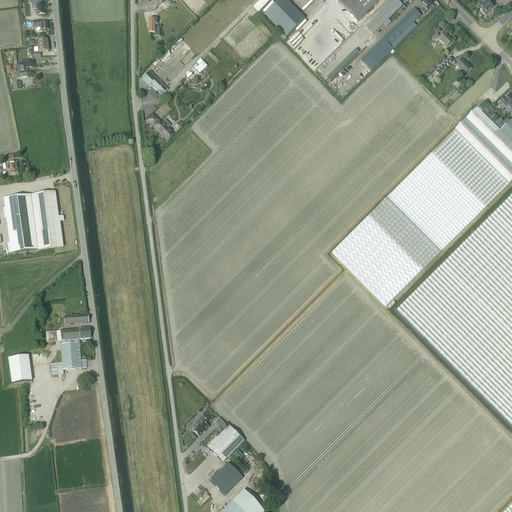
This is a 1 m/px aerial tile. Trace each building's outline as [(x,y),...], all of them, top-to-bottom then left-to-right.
[(278,0),(265,14),(287,37),(305,19),(285,0),(278,0)] [(379,0),(337,0),(359,21),(379,0)] [(391,22),(388,19),(402,5),(396,0),(393,0),(365,28),(372,35),(384,24),(387,27),(391,22)] [(424,0),(420,4),(425,8),(421,11),(424,14),(427,11),(426,10),(428,8),(431,11),(434,8),(431,5),(432,5),(428,1),(429,1),(428,0),(424,0)] [(487,3),(489,0),(480,0),(475,6),(485,16),(492,8),(487,3)] [(36,15),(37,15),(45,14),(44,5),(36,6),(36,7),(35,8),(34,9),(34,11),(35,12),(36,12),(36,15)] [(410,27),(415,21),(421,16),(413,9),(360,60),(371,71),(393,50),(389,47),(408,28),(411,31),(412,29),(410,27)] [(160,36),(160,32),(160,29),(158,29),(158,24),(157,24),(157,19),(149,19),(149,33),(154,33),(154,36),(160,36)] [(48,30),(47,23),(40,24),(39,21),(33,22),(33,28),(36,28),(36,30),(38,32),(42,32),(42,31),(48,30)] [(447,47),(452,41),(444,33),(439,39),(447,47)] [(38,41),(39,53),(48,51),(47,40),(38,41)] [(439,75),(453,61),(450,58),(436,71),(439,75)] [(465,74),(471,68),(462,59),(456,65),(465,74)] [(196,63),(192,68),(199,75),(208,67),(203,62),(199,66),(196,63)] [(11,66),(7,67),(9,74),(16,73),(27,71),(28,71),(28,69),(34,68),(33,63),(27,64),(27,65),(24,66),(19,66),(16,67),(16,69),(12,70),(11,66)] [(149,70),(139,80),(139,92),(141,92),(150,89),(153,87),(162,96),(168,90),(149,70)] [(18,83),(12,84),(13,85),(14,91),(21,89),(20,82),(18,83)] [(504,97),(500,101),(506,106),(508,104),(511,108),(511,96),(511,95),(511,96),(508,93),(504,97)] [(485,102),(455,131),(509,185),(511,182),(511,142),(501,131),(510,122),(507,119),(501,124),(486,109),(489,106),(485,102)] [(153,116),(148,121),(155,127),(154,128),(168,141),(174,134),(169,129),(171,126),(165,120),(162,123),(161,122),(160,123),(153,116)] [(501,131),(511,142),(511,121),(510,122),(501,131)] [(387,199),(441,253),(509,185),(455,131),(387,199)] [(7,164),(2,164),(3,170),(7,169),(7,170),(8,176),(15,175),(15,174),(18,174),(16,162),(7,163),(7,164)] [(31,195),(38,250),(63,247),(55,192),(31,195)] [(511,194),(397,309),(440,352),(511,425),(511,194)] [(387,308),(441,253),(387,199),(332,253),(387,308)] [(15,253),(38,250),(32,205),(13,208),(9,208),(15,253)] [(89,323),(88,315),(64,317),(65,325),(89,323)] [(79,330),(61,331),(61,342),(62,345),(61,345),(62,363),(63,370),(81,369),(86,368),(86,360),(81,360),(79,340),(80,339),(80,340),(90,339),(89,328),(79,329),(79,330)] [(56,331),(45,332),(47,343),(57,342),(56,332),(56,331)] [(28,356),(8,359),(11,383),(12,384),(32,381),(28,356)] [(195,429),(193,431),(199,437),(203,434),(205,432),(205,431),(209,428),(205,424),(208,421),(210,423),(213,419),(205,412),(202,415),(206,419),(203,422),(203,421),(202,422),(200,420),(196,423),(193,426),(195,429)] [(216,422),(217,423),(220,426),(218,428),(220,430),(225,424),(219,418),(216,422)] [(223,463),(231,455),(244,441),(229,426),(207,448),(223,463)] [(233,454),(240,462),(245,457),(238,450),(233,454)] [(228,464),(210,481),(224,496),(242,478),(228,464)] [(200,500),(197,503),(200,507),(209,498),(206,494),(203,497),(200,500)] [(224,510),(221,511),(242,511),(232,502),(224,510)]
